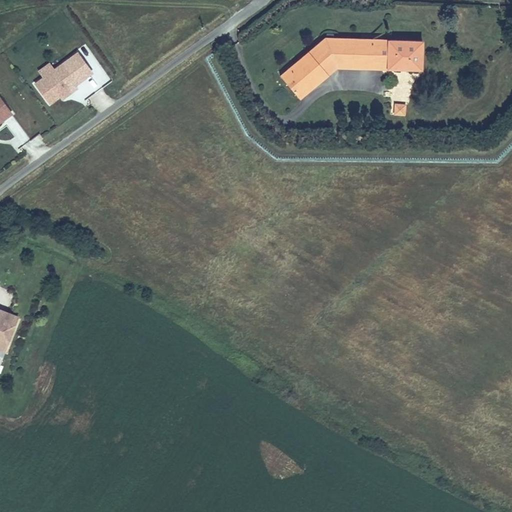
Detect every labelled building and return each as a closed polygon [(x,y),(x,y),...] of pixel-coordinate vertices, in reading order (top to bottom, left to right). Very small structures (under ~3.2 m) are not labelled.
[(326,38),(280,76),(300,99),(337,69),(421,71),(423,41),(326,38)] [(42,75),(31,82),(49,108),(96,74),(78,49),(55,66),(50,60),(38,69),(42,75)] [(0,122),(12,114),(0,97),(0,122)] [(6,321),(16,325),(19,316),(0,309),(0,320),(5,323),(6,321)] [(0,341),(1,340),(9,343),(16,325),(6,321),(5,323),(0,320),(0,341)] [(0,348),(6,351),(9,343),(1,340),(0,341),(0,348)]
